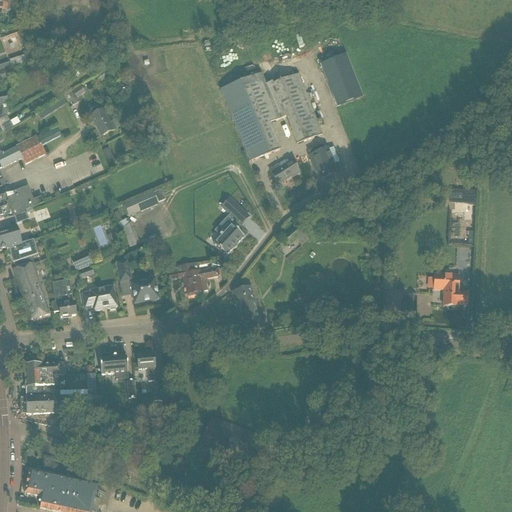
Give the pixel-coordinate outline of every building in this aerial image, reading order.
[(0,0),(0,9),(7,10),(9,0),(0,0)] [(346,56),(320,66),(336,108),(362,98),(346,56)] [(8,69),(22,65),(20,59),(0,64),(0,81),(11,78),(8,69)] [(266,87),(241,97),(236,84),(221,90),(249,163),(279,151),(269,124),(286,118),(297,145),(321,135),(298,75),(273,85),(272,83),(266,86),(266,87)] [(81,87),(72,93),(76,100),(85,93),(81,87)] [(72,93),(71,92),(66,95),(73,107),(79,103),(76,100),(72,93)] [(41,121),(67,105),(62,98),(37,114),(41,121)] [(101,137),(110,133),(115,130),(111,123),(109,123),(103,111),(98,113),(95,108),(94,108),(85,113),(88,119),(91,117),(96,126),(98,129),(97,129),(101,137)] [(0,119),(9,115),(6,110),(0,113),(0,119)] [(0,135),(4,133),(1,128),(10,123),(7,117),(0,120),(0,135)] [(25,166),(45,156),(40,147),(61,137),(56,128),(36,138),(0,156),(0,165),(2,169),(22,159),(25,166)] [(322,146),(308,152),(310,157),(309,157),(313,168),(315,167),(320,180),(336,173),(333,166),(340,163),(334,148),(327,151),(327,150),(324,151),(322,146)] [(277,167),(269,171),(279,186),(292,177),(293,178),(299,174),(292,162),(279,170),(277,167)] [(35,207),(36,207),(44,204),(41,198),(33,201),(28,187),(0,197),(0,223),(13,218),(25,214),(26,214),(25,212),(31,209),(36,208),(35,207)] [(128,217),(158,204),(153,193),(124,206),(128,217)] [(450,195),(450,205),(464,205),(474,208),(475,196),(450,195)] [(230,227),(214,245),(226,256),(244,237),(235,229),(239,224),(233,218),(241,210),(229,199),(221,208),(229,216),(224,222),(230,227)] [(143,239),(170,227),(160,205),(133,216),(143,239)] [(140,244),(128,218),(121,222),(117,213),(115,214),(130,249),(140,244)] [(21,245),(16,228),(12,230),(10,224),(15,222),(13,218),(0,223),(0,251),(9,249),(13,264),(23,262),(37,256),(33,242),(21,245)] [(302,233),(297,226),(282,239),(287,246),(302,233)] [(195,248),(196,258),(209,256),(208,247),(195,248)] [(76,273),(92,266),(88,255),(71,262),(76,273)] [(120,283),(131,281),(127,262),(116,264),(120,283)] [(219,278),(217,270),(200,273),(199,272),(198,264),(191,265),(180,267),(178,268),(176,268),(173,269),(169,272),(167,274),(165,277),(181,274),(182,276),(184,276),(188,297),(199,295),(198,293),(203,292),(208,291),(208,290),(209,288),(209,286),(209,284),(208,283),(206,281),(206,280),(219,278)] [(50,316),(47,306),(33,265),(13,271),(29,322),(50,316)] [(81,280),(95,275),(92,269),(79,274),(81,280)] [(434,290),(434,291),(444,292),(443,308),(458,309),(458,305),(467,306),(468,295),(458,294),(459,278),(435,276),(435,279),(434,290)] [(65,282),(59,283),(58,280),(54,282),(54,284),(52,284),(54,299),(55,303),(52,303),(53,314),(60,313),(61,318),(62,318),(62,320),(68,319),(68,317),(75,316),(74,304),(71,304),(69,296),(67,296),(65,282)] [(157,301),(159,300),(155,280),(130,284),(134,305),(144,303),(144,302),(148,301),(148,302),(150,302),(152,303),(157,302),(157,301)] [(115,309),(117,308),(113,287),(90,292),(90,294),(82,295),(84,311),(93,309),(93,313),(102,311),(102,310),(107,309),(107,310),(108,310),(110,311),(114,311),(115,309)] [(231,293),(238,314),(257,308),(250,287),(231,293)] [(414,322),(415,315),(416,305),(416,297),(405,297),(405,305),(404,315),(403,321),(414,322)] [(307,323),(319,321),(316,303),(303,305),(305,313),(307,323)] [(261,321),(257,308),(238,314),(245,335),(268,327),(265,320),(261,321)] [(154,369),(154,365),(153,355),(137,357),(138,371),(147,370),(148,383),(155,382),(154,369)] [(128,374),(126,358),(118,359),(118,358),(111,359),(100,360),(101,377),(128,374)] [(175,377),(175,364),(167,364),(167,377),(175,377)] [(24,366),(25,373),(33,373),(33,374),(39,374),(39,376),(45,376),(45,377),(58,377),(65,376),(65,365),(57,365),(57,366),(42,366),(42,365),(24,366)] [(54,392),(54,377),(45,377),(45,376),(39,376),(39,374),(33,374),(33,373),(25,373),(25,399),(54,398),(54,392)] [(93,375),(87,375),(87,391),(78,392),(79,400),(85,400),(85,403),(94,403),(93,375)] [(136,400),(134,382),(127,383),(128,400),(136,400)] [(153,385),(153,403),(156,403),(163,403),(165,403),(164,385),(153,385)] [(59,403),(60,403),(72,403),(72,397),(64,397),(54,398),(53,398),(25,399),(26,416),(60,414),(59,406),(59,403)] [(262,438),(210,418),(201,442),(253,463),(262,438)] [(51,511),(91,511),(97,485),(29,471),(24,495),(25,495),(42,498),(40,509),(51,511)]
